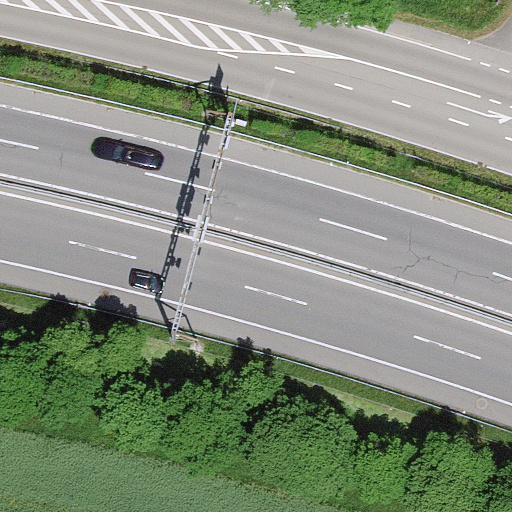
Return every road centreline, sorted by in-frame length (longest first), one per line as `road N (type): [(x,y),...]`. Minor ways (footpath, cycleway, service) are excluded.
road 1 (motorway): [(511,283),(359,232),(0,142)]
road 2 (motorway): [(0,231),(309,305),(511,371)]
road 3 (secondary): [(511,120),(41,0)]
